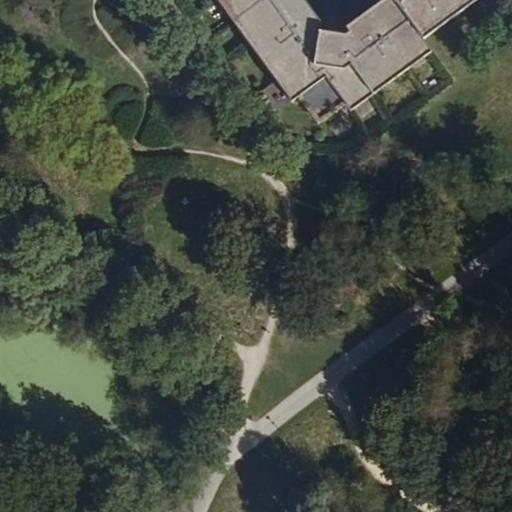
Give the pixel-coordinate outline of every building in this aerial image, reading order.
[(238,19),(223,0),(215,0),(215,1),(232,24),(238,19)] [(223,0),(238,19),(253,40),(247,44),(255,56),(262,52),(280,77),(295,99),(298,97),(318,123),(343,105),(345,107),(362,96),(366,101),(431,53),(422,41),(392,0),(382,0),(375,6),(378,10),(370,16),(366,11),(343,27),(347,32),(342,36),(335,66),(313,59),(321,32),(317,27),(322,23),(305,1),(301,4),(297,0),(223,0)] [(392,0),(422,41),(466,8),(463,3),(465,0),(392,0)] [(477,0),(465,0),(463,3),(466,8),(477,0)] [(253,40),(238,19),(232,24),(247,44),(253,40)] [(342,36),(321,32),(313,59),(335,66),(342,36)] [(274,81),(280,77),(262,52),(255,56),(274,81)] [(295,99),(280,77),(274,81),(289,103),(295,99)] [(366,101),(362,96),(345,107),(350,113),(366,101)]
